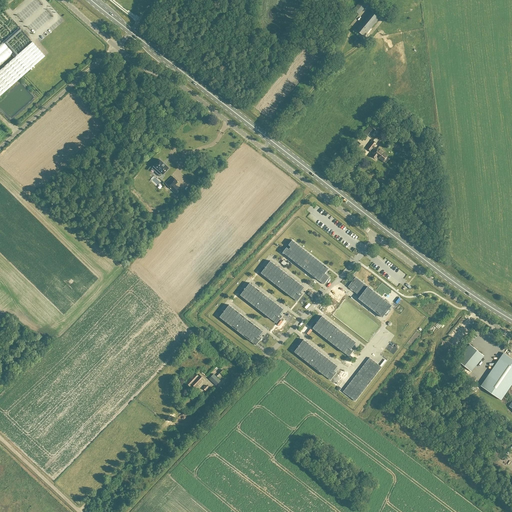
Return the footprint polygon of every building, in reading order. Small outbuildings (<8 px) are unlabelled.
[(359,15),(368,4),(362,0),(361,0),(353,11),(359,15)] [(363,37),(379,18),(369,11),(354,29),(363,37)] [(32,42),(0,70),(0,96),(45,57),(32,42)] [(0,64),(13,53),(3,42),(0,44),(0,64)] [(366,130),(363,133),(368,138),(371,134),(375,130),(369,126),(366,130)] [(370,152),(376,144),(373,141),(367,149),(370,152)] [(385,163),(388,159),(386,158),(387,156),(378,149),(375,153),(374,152),(371,156),(376,159),(377,157),(383,162),(385,163)] [(168,169),(169,168),(168,168),(165,165),(163,163),(160,160),(159,160),(154,166),(153,167),(154,167),(160,173),(158,175),(160,177),(162,175),(163,175),(168,169)] [(171,189),(175,193),(179,189),(175,185),(177,182),(173,178),(166,185),(170,189),(171,189)] [(328,269),(292,240),(288,245),(290,247),(288,250),(286,248),(282,253),(323,285),(329,277),(324,274),(328,269)] [(304,288),(270,261),(260,273),(297,302),(302,294),(300,293),(304,288)] [(392,306),(355,277),(348,287),(360,297),(358,299),(382,318),(392,306)] [(283,310),(249,283),(240,295),(276,324),(282,316),(279,315),(283,310)] [(263,332),(229,305),(219,317),(256,346),(261,338),(259,337),(263,332)] [(356,343),(322,316),(312,328),(348,357),(354,350),(352,348),(356,343)] [(337,366),(303,340),(294,352),(330,380),(336,373),(333,371),(337,366)] [(483,356),(482,355),(470,346),(461,357),(458,361),(471,372),(480,360),(483,356)] [(501,400),(511,384),(511,358),(503,353),(481,385),(501,400)] [(381,368),(369,359),(343,392),(355,402),(381,368)] [(196,388),(204,380),(198,375),(197,376),(195,373),(185,383),(189,387),(192,385),(196,388)] [(216,386),(220,381),(213,374),(209,379),(216,386)] [(183,447),(180,444),(175,449),(178,452),(183,447)]
